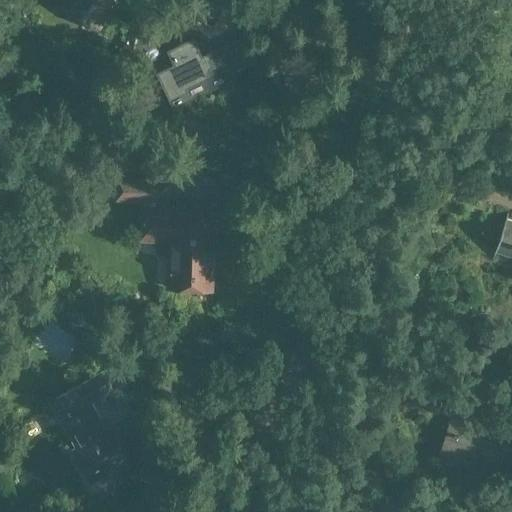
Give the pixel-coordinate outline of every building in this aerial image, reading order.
[(115,0),(73,0),(69,6),(100,30),(120,4),(115,0)] [(215,64),(221,76),(256,58),(244,35),(201,57),(207,68),(215,64)] [(207,68),(201,57),(192,40),(166,53),(173,66),(156,75),(169,100),(186,92),(184,88),(210,75),(206,68),(207,68)] [(191,288),(213,288),(213,270),(216,270),(216,255),(214,255),(214,236),(217,236),(217,229),(224,229),(224,207),(162,206),(162,202),(164,202),(164,180),(117,179),(117,197),(140,198),(140,237),(169,237),(169,253),(172,253),(172,288),(181,288),(181,289),(191,289),(191,288)] [(495,253),(511,258),(511,224),(505,222),(495,253)] [(75,451),(92,480),(130,458),(111,426),(103,431),(88,405),(111,391),(101,374),(52,403),(79,449),(75,451)] [(491,433),(451,421),(442,450),(475,461),(476,456),(500,463),(508,439),(511,440),(511,420),(497,416),(491,433)]
